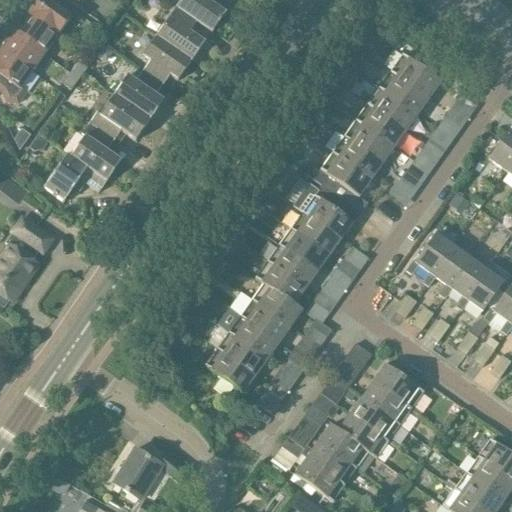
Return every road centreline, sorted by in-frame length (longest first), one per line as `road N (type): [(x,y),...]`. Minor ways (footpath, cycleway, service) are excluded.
road 1 (residential): [(511,421),(356,313),(511,86)]
road 2 (tertiary): [(67,353),(258,73)]
road 3 (residential): [(204,511),(208,481),(189,445),(67,353)]
road 4 (tertiary): [(0,456),(67,353)]
